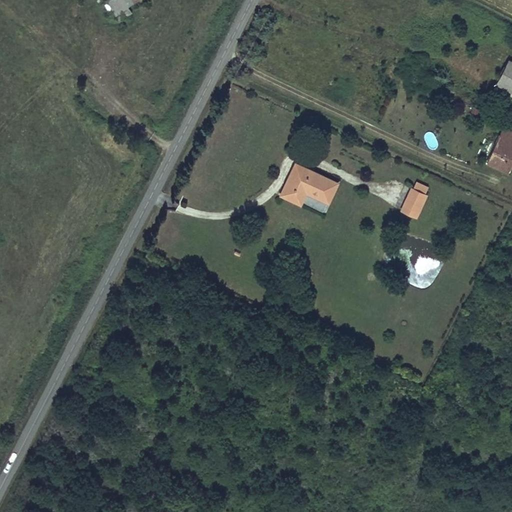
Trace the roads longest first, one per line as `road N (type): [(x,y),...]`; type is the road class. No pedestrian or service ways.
road 1 (tertiary): [(251,0),(0,487)]
road 2 (track): [(0,4),(173,151)]
